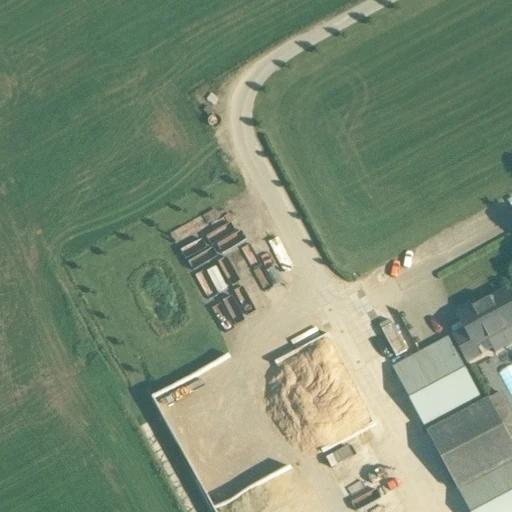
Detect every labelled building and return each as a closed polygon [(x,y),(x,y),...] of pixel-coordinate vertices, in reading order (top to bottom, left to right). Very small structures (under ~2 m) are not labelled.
[(463,323),(452,329),(455,335),(453,336),(467,363),(481,356),(476,346),(511,326),(511,302),(506,292),(481,306),(482,308),(461,319),(463,323)] [(391,357),(407,348),(391,321),(376,330),(391,357)] [(449,338),(393,368),(427,432),(484,402),(449,338)] [(227,353),(144,394),(154,414),(237,373),(227,353)] [(511,511),(511,463),(459,492),(470,511),(511,511)]
